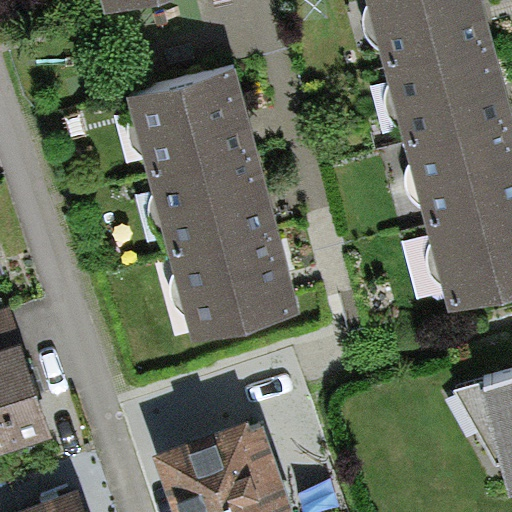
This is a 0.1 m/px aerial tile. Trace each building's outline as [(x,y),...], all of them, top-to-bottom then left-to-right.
[(511,105),(484,0),(377,0),(455,293),(511,278),(511,105)] [(233,65),(131,90),(189,327),(292,302),(233,65)] [(10,317),(0,319),(0,448),(47,434),(10,317)] [(511,491),(511,366),(472,378),(507,493),(511,491)] [(292,511),(256,410),(161,443),(186,511),(292,511)] [(84,511),(78,494),(25,511),(84,511)]
